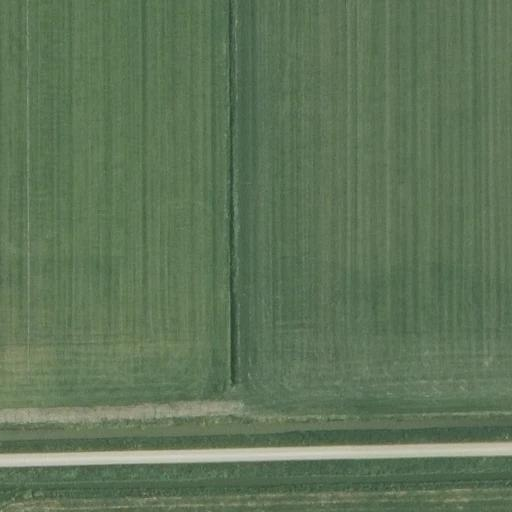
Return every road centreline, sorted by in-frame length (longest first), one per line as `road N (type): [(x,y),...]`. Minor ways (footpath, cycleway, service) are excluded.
road 1 (track): [(0,418),(224,413),(222,0)]
road 2 (unclassified): [(0,462),(511,451)]
